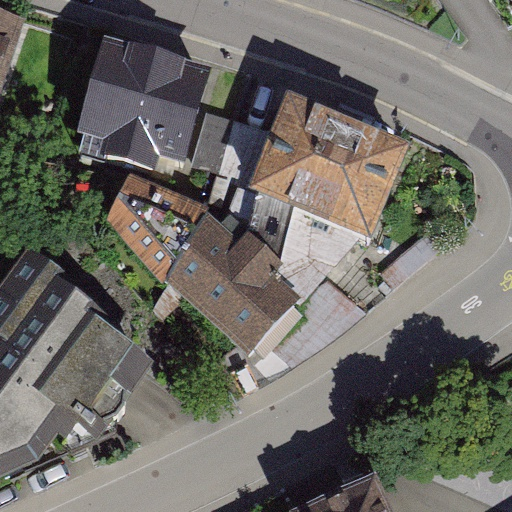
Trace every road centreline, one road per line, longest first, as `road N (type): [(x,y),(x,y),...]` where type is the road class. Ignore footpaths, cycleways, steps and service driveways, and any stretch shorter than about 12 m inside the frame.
road 1 (residential): [(511,288),(254,470),(160,511)]
road 2 (residential): [(174,0),(385,69),(493,127)]
road 3 (residential): [(493,127),(504,61),(461,0)]
